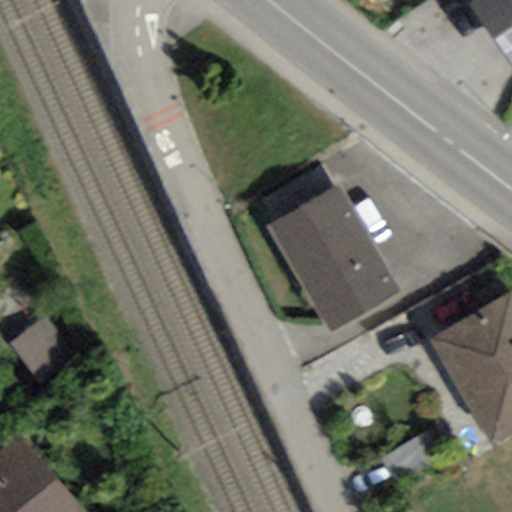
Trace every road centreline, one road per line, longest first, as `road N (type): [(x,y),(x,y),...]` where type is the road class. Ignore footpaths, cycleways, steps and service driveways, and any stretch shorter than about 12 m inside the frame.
road 1 (residential): [(138,0),(141,80),(338,511)]
road 2 (primary): [(511,192),(268,0)]
